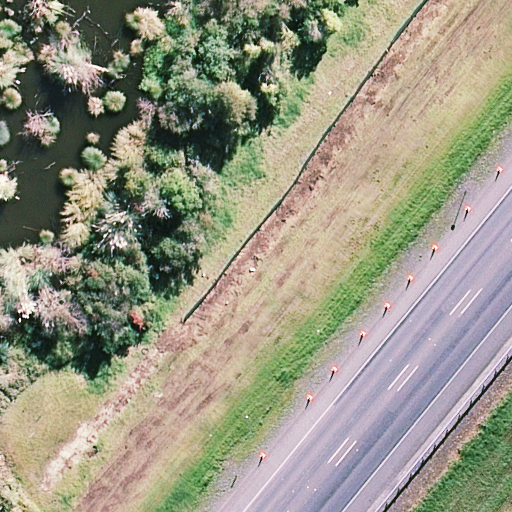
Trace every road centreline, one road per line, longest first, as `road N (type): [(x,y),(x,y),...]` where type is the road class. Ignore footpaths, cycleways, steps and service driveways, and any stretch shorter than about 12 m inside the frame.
road 1 (trunk): [(175,511),(511,173)]
road 2 (trunk): [(0,332),(283,0)]
road 3 (trunk): [(287,511),(511,230)]
road 4 (trunk): [(511,326),(356,511)]
